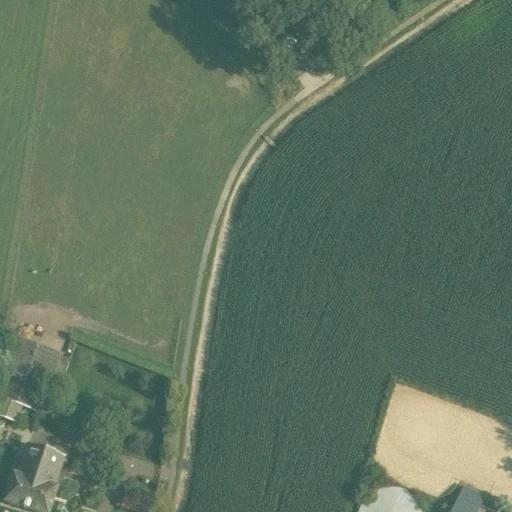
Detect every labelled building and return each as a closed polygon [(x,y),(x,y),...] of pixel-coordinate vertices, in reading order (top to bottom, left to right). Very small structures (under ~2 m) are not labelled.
[(0,401),(39,416),(61,355),(13,338),(0,375),(0,401)] [(55,488),(64,459),(27,447),(19,475),(13,475),(4,505),(26,511),(50,511),(58,489),(55,488)] [(420,511),(418,506),(415,501),(412,497),(408,494),(403,491),(398,489),(392,488),(387,488),(381,488),(376,490),(371,493),(367,496),(363,500),(360,504),(358,509),(357,511),(420,511)] [(485,498),(463,488),(451,511),(500,511),(506,500),(488,492),(485,498)] [(126,492),(120,510),(128,511),(146,511),(150,500),(126,492)]
